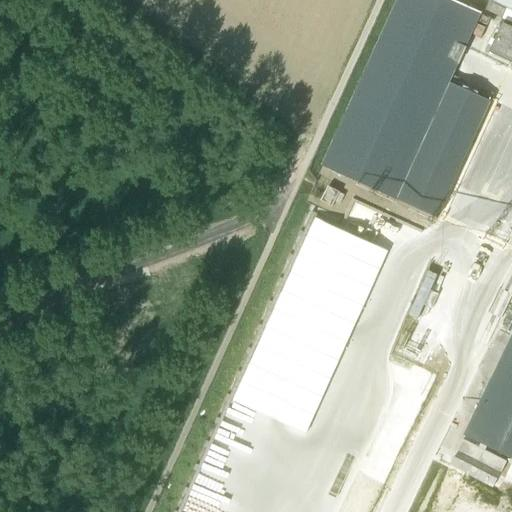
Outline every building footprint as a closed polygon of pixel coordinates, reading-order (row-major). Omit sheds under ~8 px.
[(502,121),(495,118),(500,106),(449,83),(481,12),(453,0),(397,0),(321,167),(436,218),(472,140),(511,158),(511,136),(498,130),(502,121)] [(511,0),(489,0),(511,10),(511,0)] [(489,53),(511,63),(511,27),(502,23),(489,53)] [(317,427),(385,237),(306,210),(239,399),(317,427)] [(511,337),(464,435),(511,458),(511,337)]
